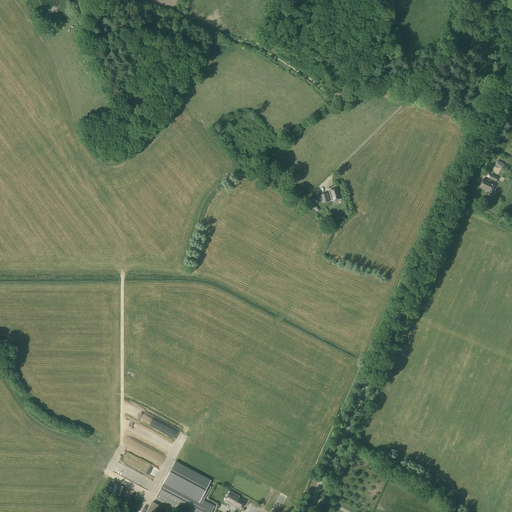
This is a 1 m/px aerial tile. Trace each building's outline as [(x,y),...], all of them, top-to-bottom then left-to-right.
[(502,168),(504,165),(503,164),(504,163),(497,160),(495,166),(501,169),(502,168)] [(491,193),(495,184),(484,178),(479,188),(491,193)] [(331,201),(341,199),(338,188),(328,191),(331,201)] [(318,204),(329,201),(327,193),(316,196),(318,204)] [(211,481),(175,462),(156,498),(181,511),(211,511),(214,506),(204,500),(209,490),(207,489),(211,481)] [(240,510),(245,500),(239,497),(239,496),(230,491),(224,501),(233,506),(240,510)] [(170,511),(171,511),(152,502),(146,511),(170,511)]
